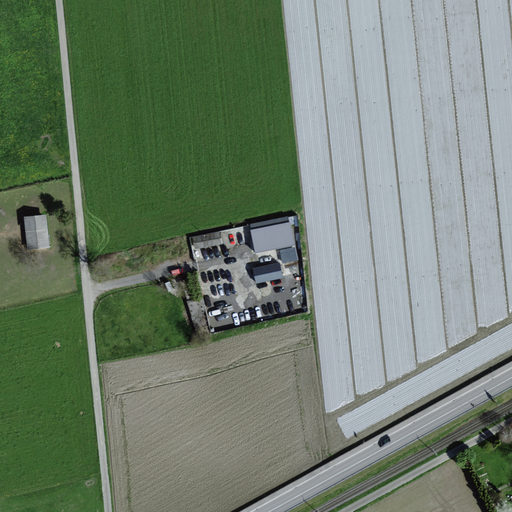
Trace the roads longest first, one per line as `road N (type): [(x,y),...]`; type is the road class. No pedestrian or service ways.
road 1 (unclassified): [(58,0),(108,511)]
road 2 (secondary): [(268,511),(511,376)]
road 3 (track): [(511,421),(345,511)]
